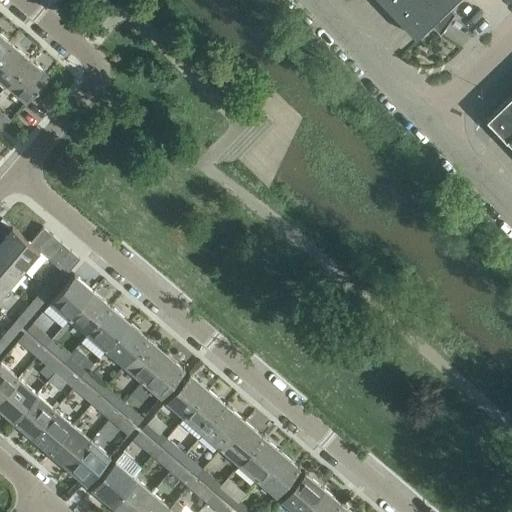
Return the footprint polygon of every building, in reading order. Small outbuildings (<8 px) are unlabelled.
[(382,0),(403,21),(401,22),(416,37),(418,35),(416,34),(435,17),(440,22),(452,14),(446,8),(454,0),(382,0)] [(0,33),(0,55),(11,43),(0,33)] [(11,43),(0,55),(0,77),(8,84),(30,59),(11,43)] [(30,59),(8,84),(27,100),(49,75),(30,59)] [(511,94),(486,119),(500,133),(507,140),(507,139),(511,144),(511,94)] [(0,128),(1,129),(10,119),(0,110),(0,128)] [(43,226),(29,242),(39,250),(52,234),(43,226)] [(12,227),(0,240),(0,249),(24,269),(29,274),(30,275),(31,276),(47,257),(39,250),(29,242),(12,227)] [(39,250),(47,257),(48,258),(61,242),(52,234),(39,250)] [(61,242),(48,258),(57,266),(70,250),(61,242)] [(0,280),(8,288),(24,269),(0,249),(0,280)] [(57,266),(60,268),(66,273),(80,258),(70,250),(57,266)] [(66,273),(60,268),(44,287),(50,292),(66,273)] [(74,274),(43,310),(62,326),(69,317),(93,290),(74,274)] [(35,311),(50,292),(44,287),(29,305),(35,311)] [(111,305),(93,290),(69,317),(88,333),(111,305)] [(29,305),(13,324),(19,329),(35,311),(29,305)] [(129,321),(111,305),(88,333),(106,349),(129,321)] [(129,321),(106,349),(124,364),(148,337),(129,321)] [(46,344),(51,338),(32,322),(27,328),(46,344)] [(0,344),(3,347),(19,329),(13,324),(0,338),(0,344)] [(23,333),(18,339),(37,355),(42,349),(23,333)] [(124,364),(142,380),(166,352),(148,337),(124,364)] [(64,360),(69,354),(51,338),(46,344),(64,360)] [(82,376),(88,370),(93,364),(75,348),(69,354),(64,360),(82,376)] [(42,349),(37,355),(55,371),(60,365),(42,349)] [(166,352),(142,380),(161,396),(185,368),(166,352)] [(0,398),(18,377),(0,361),(0,398)] [(60,365),(55,371),(73,387),(78,381),(60,365)] [(101,391),(106,385),(88,370),(82,376),(101,391)] [(166,400),(184,416),(208,389),(189,372),(166,400)] [(37,392),(18,377),(0,398),(0,408),(13,420),(37,392)] [(78,381),(73,387),(91,402),(97,396),(78,381)] [(119,407),(124,401),(106,385),(101,391),(119,407)] [(208,389),(184,416),(203,432),(226,404),(208,389)] [(13,420),(31,436),(55,408),(37,392),(13,420)] [(97,396),(91,402),(110,418),(115,412),(97,396)] [(138,423),(143,417),(124,401),(119,407),(138,423)] [(226,404),(203,432),(221,447),(245,420),(226,404)] [(73,424),(55,408),(31,436),(49,451),(73,424)] [(115,412),(110,418),(128,434),(134,428),(115,412)] [(263,435),(245,420),(221,447),(239,463),(263,435)] [(161,443),(166,437),(148,421),(142,427),(161,443)] [(49,451),(68,467),(91,439),(73,424),(49,451)] [(138,432),(133,438),(152,454),(157,448),(138,432)] [(239,463),(257,479),(281,451),(263,435),(239,463)] [(179,459),(185,453),(166,437),(161,443),(179,459)] [(110,455),(91,439),(68,467),(86,483),(110,455)] [(157,448),(152,454),(170,470),(175,464),(157,448)] [(115,459),(91,487),(110,503),(134,475),(133,475),(140,467),(123,451),(116,460),(115,459)] [(281,451),(257,479),(276,495),(300,467),(281,451)] [(198,474),(203,468),(185,453),(179,459),(198,474)] [(175,464),(170,470),(188,485),(193,479),(175,464)] [(216,490),(221,484),(203,468),(198,474),(216,490)] [(304,471),(281,499),(296,511),(301,511),(323,487),(304,471)] [(133,511),(152,491),(134,475),(110,503),(120,511),(133,511)] [(193,479),(188,485),(206,501),(212,495),(193,479)] [(234,506),(239,500),(221,484),(216,490),(234,506)] [(333,511),(341,503),(323,487),(301,511),(333,511)] [(152,491),(133,511),(165,511),(170,507),(152,491)] [(212,495),(206,501),(219,511),(228,511),(230,511),(212,495)] [(170,507),(165,511),(194,511),(185,504),(184,506),(176,500),(170,507)] [(241,511),(253,511),(239,500),(234,506),(241,511)] [(352,511),(341,503),(333,511),(352,511)]
